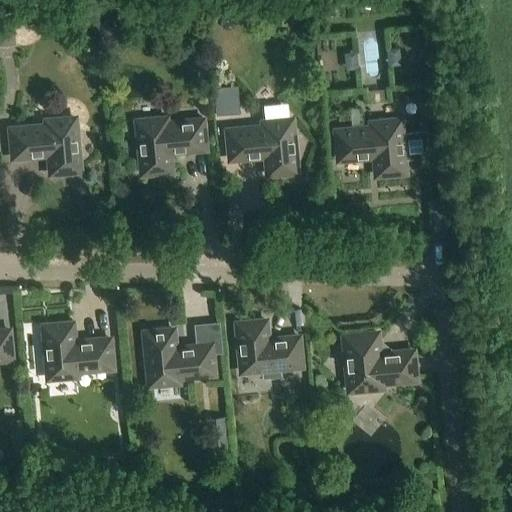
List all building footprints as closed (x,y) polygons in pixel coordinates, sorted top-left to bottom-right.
[(333,0),(314,0),(316,17),(335,16),(333,0)] [(11,12),(0,13),(0,47),(14,46),(13,29),(37,27),(35,10),(11,12)] [(98,10),(98,28),(111,29),(112,11),(98,10)] [(214,89),(216,116),(235,114),(232,87),(214,89)] [(414,102),(416,114),(422,118),(430,117),(434,112),(432,100),(425,95),(418,96),(414,102)] [(160,119),(159,116),(144,118),(144,121),(137,121),(139,140),(136,140),(138,156),(141,155),(142,174),(171,171),(170,152),(206,149),(203,118),(186,119),(186,122),(167,123),(167,119),(160,119)] [(77,137),(75,118),(46,121),(47,126),(11,129),(13,158),(49,155),(51,174),(58,173),(58,176),(73,174),(73,172),(80,171),(78,152),(81,152),(80,137),(77,137)] [(372,128),(336,131),(339,160),(375,157),(377,176),(406,173),(405,161),(429,159),(426,132),(403,134),(401,120),(394,121),(394,118),(379,119),(379,122),(372,123),(372,128)] [(294,138),(292,119),(263,122),(264,127),(228,130),(231,159),(267,156),(268,175),(275,174),(276,177),(291,175),(291,173),(297,172),(296,153),(298,153),(297,138),(294,138)] [(242,372),(262,370),(263,380),(281,378),(280,368),(302,366),(299,337),(268,340),(267,321),(260,322),(259,319),(244,320),(244,323),(237,324),(239,340),(236,341),(238,356),(241,356),(242,372)] [(74,342),(73,324),(44,326),(45,345),(43,345),(44,360),(47,360),(48,379),(55,378),(56,381),(71,380),(70,377),(77,376),(77,371),(113,368),(110,339),(74,342)] [(167,330),(167,328),(151,329),(152,332),(145,333),(146,351),(144,352),(145,367),(148,367),(150,385),(179,383),(178,378),(214,374),(211,345),(176,349),(174,330),(167,330)] [(0,331),(0,360),(12,359),(9,330),(0,331)] [(379,346),(378,333),(344,336),(346,356),(343,357),(345,372),(348,371),(349,391),(359,391),(359,393),(374,392),(374,389),(383,388),(383,384),(416,380),(414,351),(389,354),(379,346)] [(355,421),(373,435),(386,419),(368,405),(355,421)] [(207,420),(210,456),(229,454),(226,418),(207,420)] [(29,430),(10,432),(11,450),(12,458),(28,457),(31,456),(29,430)] [(115,474),(114,480),(117,485),(123,487),(128,483),(130,477),(127,472),(120,470),(115,474)] [(311,483),(283,485),(284,502),(312,500),(311,483)] [(344,489),(331,504),(341,511),(351,511),(360,502),(344,489)] [(203,501),(204,511),(233,511),(232,499),(203,501)]
